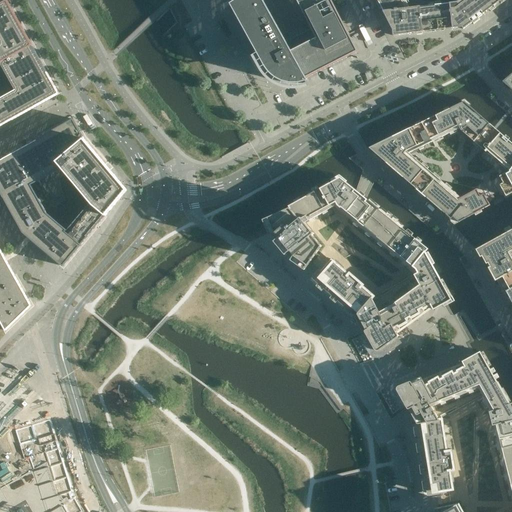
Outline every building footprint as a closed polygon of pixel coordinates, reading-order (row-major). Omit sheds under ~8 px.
[(237,0),(230,5),(260,59),(265,67),(266,69),(268,72),(270,74),(272,76),(274,78),(277,80),(279,81),(282,82),(285,83),(288,84),(291,84),(294,85),(297,84),(300,84),(302,84),(305,83),(308,82),(306,78),(354,53),(358,52),(348,34),(330,0),(237,0)] [(377,0),(378,1),(379,3),(383,11),(384,12),(384,14),(385,13),(388,21),(390,25),(391,26),(393,30),(393,36),(396,36),(409,34),(446,30),(452,29),(455,29),(459,28),(462,28),(463,30),(469,25),(472,23),(474,25),(480,20),(479,18),(484,14),(489,10),(490,12),(496,8),(494,6),(499,3),(500,5),(506,0),(459,0),(447,9),(443,9),(408,12),(402,0),(377,0)] [(0,127),(44,103),(59,94),(8,1),(0,5),(0,127)] [(265,67),(260,59),(256,61),(260,69),(265,67)] [(511,73),(502,82),(503,83),(511,90),(511,73)] [(462,103),(369,148),(370,149),(374,153),(375,154),(377,156),(382,159),(387,164),(392,168),(394,170),(395,170),(405,179),(412,186),(413,186),(416,189),(418,191),(427,198),(438,208),(447,216),(448,217),(451,220),(456,224),(459,223),(490,206),(489,204),(494,201),(500,198),(505,195),(506,197),(511,193),(511,143),(498,131),(492,126),(469,107),(471,105),(465,100),(461,101),(462,103)] [(37,140),(37,141),(1,160),(0,160),(0,192),(3,199),(4,198),(23,233),(27,237),(63,267),(81,245),(105,216),(106,216),(115,205),(115,178),(115,176),(84,139),(73,120),(43,136),(37,140)] [(276,234),(279,238),(291,252),(294,256),(291,261),(305,270),(311,262),(313,258),(319,249),(321,247),(312,235),(314,234),(305,223),(307,222),(306,221),(333,206),(396,254),(395,256),(403,263),(407,266),(409,264),(415,273),(410,276),(415,285),(389,304),(392,308),(385,313),(390,324),(382,327),(369,300),(374,297),(365,289),(366,288),(360,283),(361,282),(353,276),(352,277),(349,274),(348,275),(331,260),(324,268),(317,276),(323,281),(328,286),(327,288),(326,289),(326,290),(323,293),(342,310),(345,306),(346,307),(350,311),(356,315),(355,316),(355,317),(355,318),(360,327),(361,327),(362,327),(364,326),(366,330),(365,330),(365,331),(365,332),(365,333),(366,335),(367,336),(375,350),(376,351),(377,351),(378,351),(379,351),(398,337),(398,336),(397,333),(432,307),(433,310),(446,303),(451,300),(453,299),(442,278),(440,279),(432,264),(434,263),(428,252),(426,253),(425,253),(428,249),(423,244),(422,245),(419,242),(415,239),(411,235),(412,234),(407,230),(406,231),(401,227),(402,226),(392,217),(390,219),(390,218),(391,216),(380,208),(379,210),(377,208),(379,206),(369,198),(367,200),(360,194),(345,182),(346,181),(339,175),(330,180),(331,183),(329,185),(327,182),(324,184),(305,194),(307,197),(289,207),(290,209),(264,220),(269,233),(271,236),(276,234)] [(115,176),(115,178),(115,205),(127,191),(115,176)] [(511,229),(478,249),(480,253),(478,254),(484,265),(486,264),(490,273),(494,271),(504,288),(505,290),(511,285),(511,229)] [(286,255),(291,252),(288,248),(285,245),(279,238),(276,241),(275,242),(276,243),(286,255)] [(0,321),(5,331),(31,306),(15,275),(7,261),(4,257),(0,249),(0,321)] [(316,281),(326,289),(327,288),(328,286),(323,281),(317,276),(315,278),(314,279),(316,281)] [(417,424),(412,425),(421,479),(426,478),(427,478),(427,477),(429,477),(430,485),(432,493),(436,492),(440,491),(448,490),(453,490),(442,421),(434,422),(432,419),(476,399),(483,413),(480,414),(484,429),(489,428),(491,435),(492,442),(489,442),(490,448),(489,448),(488,448),(489,454),(491,454),(494,465),(491,465),(492,470),(495,470),(497,479),(495,479),(495,484),(499,484),(501,494),(498,494),(499,500),(503,499),(503,502),(504,507),(503,508),(503,511),(463,511),(459,503),(451,505),(443,507),(438,508),(434,508),(435,511),(511,511),(511,402),(511,403),(503,388),(500,388),(488,367),(491,365),(483,350),(480,352),(480,351),(475,354),(474,355),(461,362),(462,364),(422,380),(420,377),(398,386),(397,387),(397,388),(397,389),(397,390),(404,404),(405,405),(406,407),(407,408),(407,409),(408,409),(409,409),(417,424)] [(61,507),(64,511),(85,511),(77,498),(52,417),(14,430),(24,460),(25,460),(29,458),(33,470),(47,462),(57,495),(60,495),(63,500),(67,498),(69,502),(61,507)] [(173,443),(158,452),(160,457),(176,447),(173,443)] [(0,511),(0,487),(1,489),(33,470),(29,458),(25,460),(27,465),(0,480),(0,511)] [(47,462),(33,470),(45,511),(64,511),(61,507),(69,502),(67,498),(63,500),(60,495),(57,495),(47,462)] [(132,477),(137,487),(148,482),(143,472),(132,477)] [(0,511),(0,507),(8,503),(0,489),(1,489),(0,487),(0,511)]
